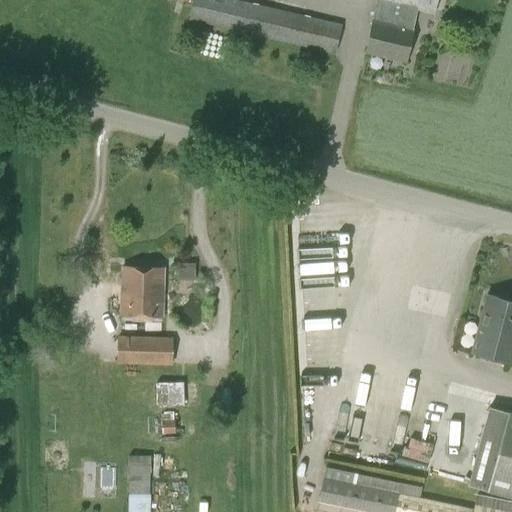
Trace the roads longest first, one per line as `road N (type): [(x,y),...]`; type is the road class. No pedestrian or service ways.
road 1 (unclassified): [(511,219),(0,79)]
road 2 (unknown): [(322,167),(357,0)]
